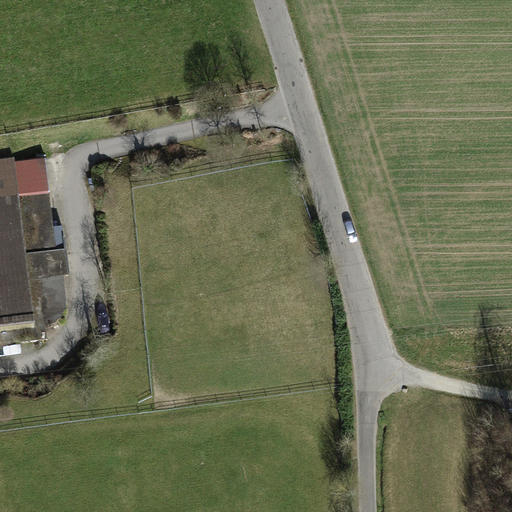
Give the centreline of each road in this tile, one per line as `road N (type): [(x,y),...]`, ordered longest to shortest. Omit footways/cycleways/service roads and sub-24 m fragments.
road 1 (residential): [(269,0),(346,253),(371,371),(368,511)]
road 2 (track): [(371,371),(511,396)]
